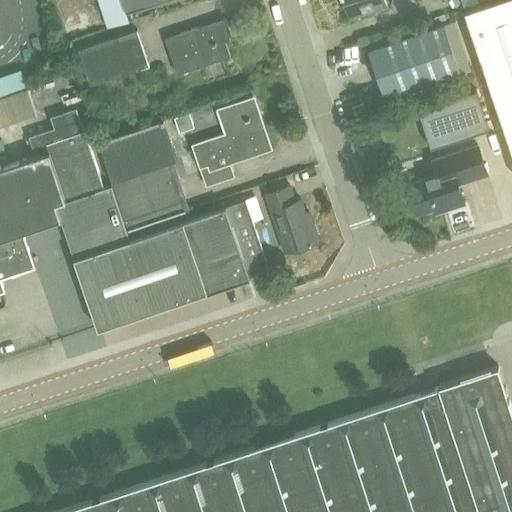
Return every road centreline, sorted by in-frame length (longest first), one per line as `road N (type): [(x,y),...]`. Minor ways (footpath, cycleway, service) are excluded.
road 1 (unclassified): [(0,405),(380,282)]
road 2 (unclassified): [(380,282),(287,0)]
road 3 (unclassified): [(380,282),(511,238)]
